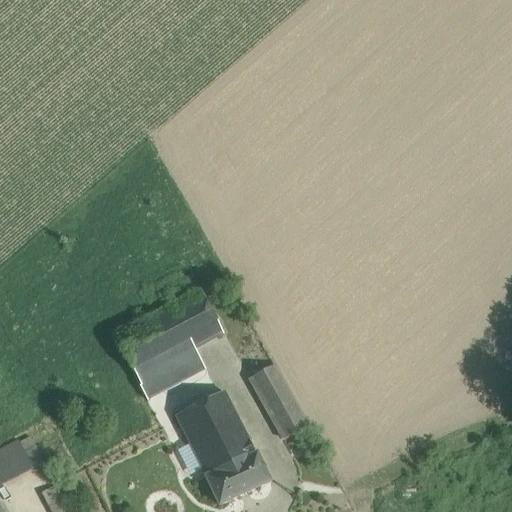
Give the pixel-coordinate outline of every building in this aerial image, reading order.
[(200,292),(115,337),(138,380),(179,358),(194,350),(222,335),(200,292)] [(194,350),(179,358),(189,377),(204,369),(194,350)] [(179,358),(138,380),(141,387),(140,388),(147,400),(189,377),(179,358)] [(291,397),(274,366),(250,380),(269,413),(291,397)] [(224,393),(176,417),(191,447),(204,472),(207,478),(256,455),(224,393)] [(291,397),(269,413),(284,441),(308,427),(291,397)] [(18,444),(23,454),(36,448),(32,438),(18,444)] [(18,444),(0,453),(0,486),(31,470),(23,454),(18,444)] [(191,479),(204,472),(191,447),(178,454),(191,479)] [(36,448),(23,454),(31,470),(44,464),(36,448)] [(207,478),(206,478),(219,507),(270,483),(257,455),(256,455),(207,478)] [(61,485),(42,495),(50,511),(66,511),(69,510),(63,500),(67,497),(61,485)]
